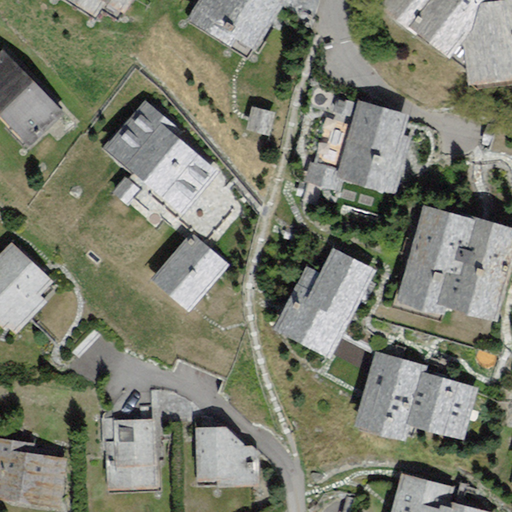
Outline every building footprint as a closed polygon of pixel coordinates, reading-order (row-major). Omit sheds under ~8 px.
[(52,0),(84,16),(91,9),(107,20),(121,0),(52,0)] [(188,0),(174,20),(217,49),(221,44),(240,57),(276,3),(270,0),(188,0)] [(511,0),(377,0),(371,10),(464,67),(470,88),(511,80),(511,0)] [(0,61),(0,128),(20,151),(53,120),(0,61)] [(144,102),(104,150),(180,215),(216,172),(167,131),(172,125),(144,102)] [(392,115),(344,102),(321,176),(379,195),(400,140),(387,136),(392,115)] [(235,130),(257,136),(264,113),(241,107),(235,130)] [(511,245),(511,234),(406,208),(374,304),(432,320),(435,309),(484,320),(511,245)] [(229,265),(191,232),(150,280),(188,313),(229,265)] [(0,251),(0,335),(45,297),(3,248),(0,251)] [(304,272),(294,266),(256,327),(309,358),(362,274),(317,249),(304,272)] [(415,366),(362,352),(334,426),(384,440),(388,426),(448,439),(466,387),(411,374),(415,366)] [(511,414),(496,481),(511,483),(511,414)] [(163,486),(159,419),(99,422),(103,490),(163,486)] [(196,430),(197,484),(258,482),(257,449),(242,450),(220,430),(196,430)] [(61,503),(65,459),(33,456),(34,444),(0,440),(0,501),(60,508),(61,503)] [(448,488),(394,475),(382,511),(473,511),(443,505),(448,488)]
